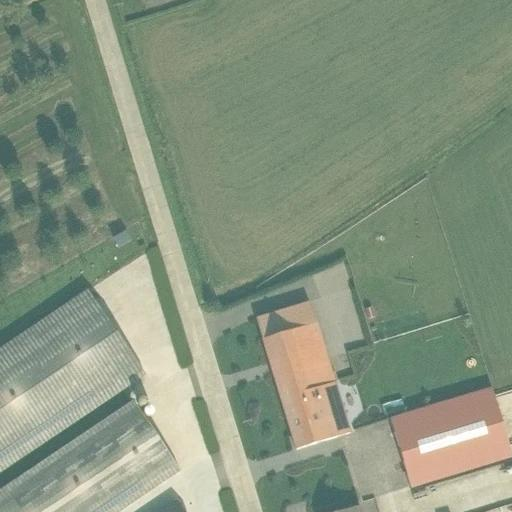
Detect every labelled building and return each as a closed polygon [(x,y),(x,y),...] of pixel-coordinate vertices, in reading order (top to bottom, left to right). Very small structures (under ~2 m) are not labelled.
[(0,472),(143,377),(85,290),(0,347),(0,472)] [(339,338),(344,355),(374,346),(359,295),(320,306),(330,340),(339,338)] [(291,448),(346,431),(306,302),(251,319),(291,448)] [(388,419),(409,488),(510,457),(488,389),(388,419)] [(134,400),(0,488),(0,511),(111,511),(179,467),(134,400)]
